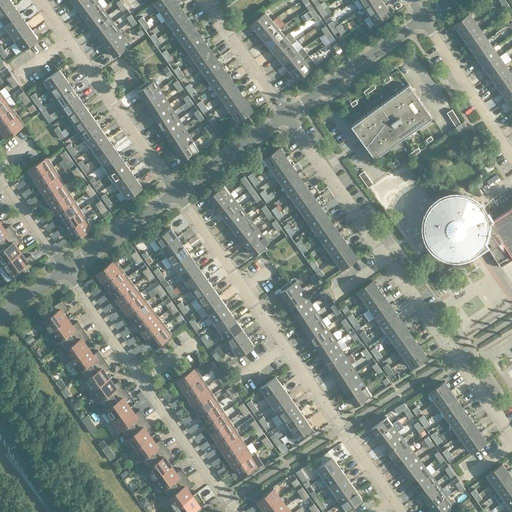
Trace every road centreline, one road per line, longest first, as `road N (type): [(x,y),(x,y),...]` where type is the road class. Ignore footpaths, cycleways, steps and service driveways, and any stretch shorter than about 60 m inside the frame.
road 1 (residential): [(401,511),(175,193)]
road 2 (residential): [(511,432),(285,117)]
road 3 (residential): [(236,511),(65,269)]
road 4 (residential): [(175,193),(42,0)]
road 5 (residential): [(285,117),(422,19)]
road 6 (residential): [(511,158),(422,19)]
road 7 (residential): [(285,117),(204,0)]
road 8 (residential): [(65,269),(175,193)]
road 9 (residential): [(175,193),(285,117)]
